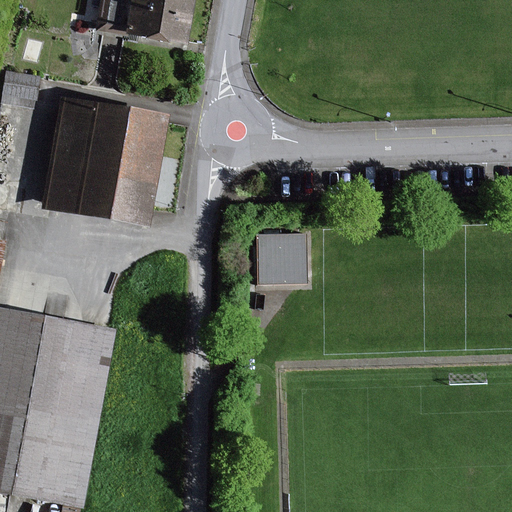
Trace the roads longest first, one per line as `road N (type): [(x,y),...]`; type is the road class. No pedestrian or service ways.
road 1 (residential): [(197,511),(208,202),(221,151)]
road 2 (residential): [(511,144),(313,149),(262,134)]
